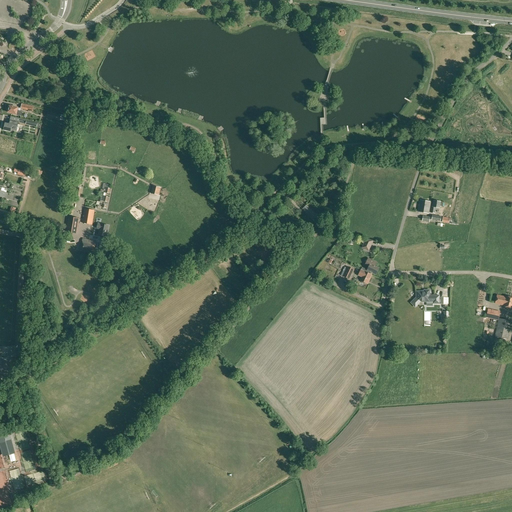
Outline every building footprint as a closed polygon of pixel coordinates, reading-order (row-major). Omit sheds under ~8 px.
[(21,116),(22,112),(17,111),(18,108),(9,106),(8,106),(8,109),(8,112),(16,114),(16,115),(21,116)] [(9,124),(5,123),(5,124),(4,123),(3,124),(3,126),(3,127),(4,127),(4,130),(11,131),(12,130),(16,131),(19,122),(10,120),(9,124)] [(37,128),(40,129),(41,124),(27,120),(26,125),(37,128)] [(334,166),(331,163),(325,169),(328,172),(334,166)] [(429,213),(430,202),(420,200),(418,212),(429,213)] [(433,200),(432,207),(431,213),(435,213),(436,207),(440,208),(440,206),(443,206),(443,203),(441,202),(433,200)] [(315,223),(319,218),(306,205),(302,209),(315,223)] [(94,210),(84,209),(82,223),(92,225),(94,210)] [(76,233),(79,219),(69,217),(66,232),(76,233)] [(106,236),(109,226),(98,223),(98,226),(100,227),(99,234),(106,236)] [(96,241),(83,238),(80,251),(94,254),(96,241)] [(373,241),(366,240),(366,241),(363,240),(361,243),(364,244),(363,247),(368,250),(373,241)] [(273,256),(269,251),(271,250),(266,244),(255,251),(258,256),(259,255),(264,262),(273,256)] [(284,255),(280,249),(275,252),(279,258),(284,255)] [(370,274),(371,272),(376,274),(379,268),(375,266),(377,263),(374,261),(368,258),(365,264),(369,266),(367,270),(362,267),(361,270),(370,274)] [(348,267),(347,269),(344,268),(341,275),(349,279),(354,270),(348,267)] [(370,274),(361,270),(358,275),(362,277),(360,280),(362,281),(362,282),(364,283),(365,283),(367,283),(368,280),(369,280),(372,275),(370,274)] [(417,297),(413,300),(413,301),(413,302),(413,304),(413,305),(414,305),(415,305),(416,305),(417,305),(421,301),(433,301),(433,303),(439,303),(439,296),(429,296),(429,290),(424,290),(424,292),(422,292),(417,292),(417,297)] [(495,303),(504,305),(503,306),(511,308),(511,297),(506,296),(506,297),(497,295),(495,303)] [(498,313),(495,312),(488,311),(486,318),(494,319),(493,322),(496,322),(498,313)] [(511,322),(499,319),(495,336),(498,337),(508,339),(511,322)] [(498,337),(495,336),(494,336),(494,337),(493,337),(492,340),(493,340),(493,341),(494,341),(496,342),(494,348),(496,348),(495,351),(499,352),(502,352),(502,351),(500,351),(501,350),(503,350),(506,340),(498,338),(498,337)] [(0,357),(0,373),(8,374),(9,358),(1,358),(0,357)] [(0,442),(3,454),(13,451),(7,432),(3,433),(3,430),(0,431),(0,442)]
